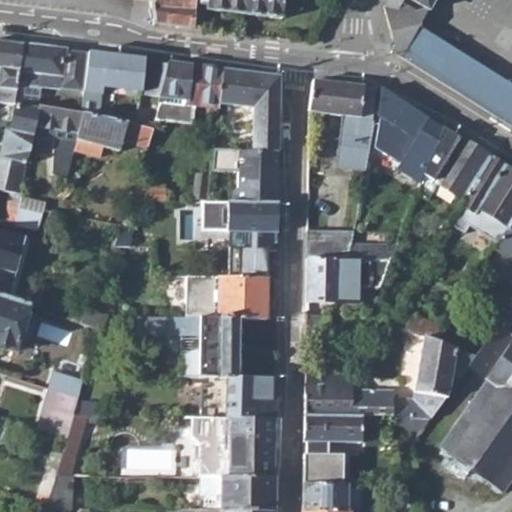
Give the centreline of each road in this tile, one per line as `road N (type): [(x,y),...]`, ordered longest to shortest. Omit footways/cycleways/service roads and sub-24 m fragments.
road 1 (residential): [(289,511),(293,55)]
road 2 (residential): [(0,19),(293,55)]
road 3 (residential): [(356,63),(386,71),(511,146)]
